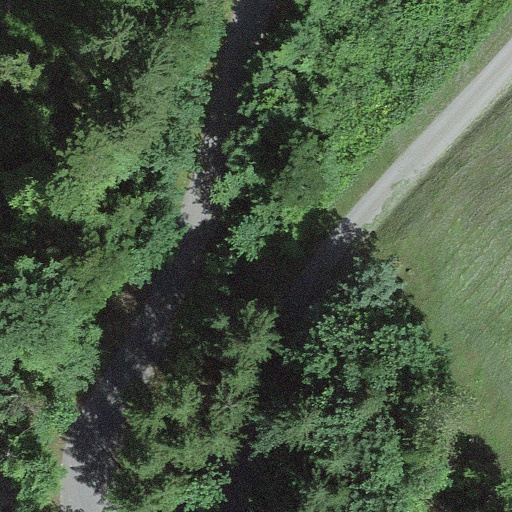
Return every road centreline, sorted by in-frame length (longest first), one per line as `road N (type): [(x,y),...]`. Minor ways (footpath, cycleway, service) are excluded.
road 1 (unclassified): [(232,0),(83,409),(83,494),(100,511)]
road 2 (unclassified): [(216,511),(249,475),(288,361),(344,243),(511,65)]
